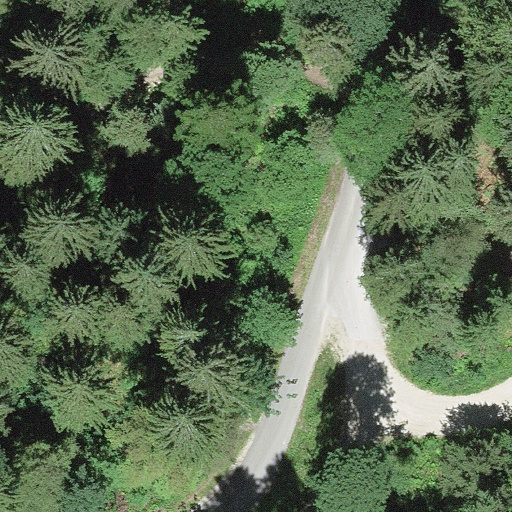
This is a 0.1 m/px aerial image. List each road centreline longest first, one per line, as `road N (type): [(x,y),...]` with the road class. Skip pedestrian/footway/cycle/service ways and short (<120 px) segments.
road 1 (unclassified): [(394,0),(390,61),(333,281),(274,445),(214,511)]
road 2 (track): [(511,408),(482,420),(421,414),(376,389),(333,281)]
road 3 (track): [(376,389),(327,511)]
